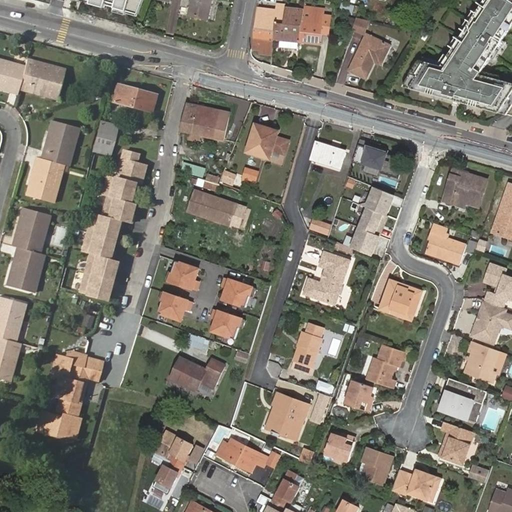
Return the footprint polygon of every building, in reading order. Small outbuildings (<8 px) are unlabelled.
[(142,0),(89,0),(137,14),(142,0)] [(207,22),(211,0),(192,0),(188,18),(207,22)] [(420,59),(405,85),(508,114),(511,107),(511,81),(482,75),(511,27),(511,0),(485,0),(444,65),(420,59)] [(355,14),(356,7),(342,3),(340,10),(355,14)] [(258,37),(274,39),(276,23),(283,24),(285,8),(285,5),(270,4),(269,10),(256,9),(254,37),(258,37)] [(276,23),(274,39),(300,42),(303,13),(304,9),(285,8),(283,24),(276,23)] [(303,13),(300,42),(321,44),(324,10),(311,9),(311,14),(303,13)] [(386,14),(385,21),(397,24),(399,17),(386,14)] [(365,35),(370,21),(359,18),(354,31),(365,35)] [(377,59),(383,62),(391,46),(368,35),(351,71),(367,79),(375,63),(377,59)] [(274,39),(258,37),(258,40),(255,41),(254,48),(261,49),(261,53),(272,54),(274,39)] [(20,90),(26,67),(18,65),(16,73),(2,69),(4,61),(0,59),(0,88),(18,94),(20,90)] [(36,62),(28,59),(26,67),(20,90),(57,100),(66,70),(50,66),(47,75),(33,72),(36,62)] [(18,65),(4,61),(2,69),(16,73),(18,65)] [(50,66),(36,62),(33,72),(47,75),(50,66)] [(118,84),(114,101),(152,111),(157,94),(118,84)] [(230,111),(188,101),(181,131),(223,141),(230,111)] [(64,165),(69,166),(71,158),(63,156),(67,141),(75,144),(79,128),(52,120),(42,158),(64,165)] [(120,127),(103,123),(96,150),(113,154),(120,127)] [(258,127),(250,154),(270,160),(279,134),(258,127)] [(63,156),(71,158),(75,144),(67,141),(63,156)] [(346,152),(318,142),(313,159),(340,169),(346,152)] [(389,151),(360,143),(354,162),(382,171),(381,174),(400,179),(406,160),(388,155),(389,151)] [(131,202),(127,200),(130,189),(131,190),(133,181),(137,182),(141,163),(132,160),(134,152),(120,148),(112,176),(104,174),(99,193),(104,194),(99,214),(89,211),(80,250),(87,252),(109,258),(111,249),(110,249),(115,227),(116,227),(118,219),(128,221),(130,213),(129,212),(131,202)] [(42,158),(37,157),(26,195),(54,203),(58,187),(50,185),(53,171),(62,173),(64,165),(42,158)] [(242,179),(257,184),(262,171),(247,166),(242,179)] [(230,170),(226,179),(234,182),(237,173),(230,170)] [(58,187),(62,173),(53,171),(50,185),(58,187)] [(456,200),(468,203),(481,207),(489,182),(456,172),(448,197),(446,203),(455,206),(456,200)] [(208,177),(206,187),(220,190),(222,180),(208,177)] [(511,185),(509,185),(493,234),(504,237),(506,230),(511,228),(511,185)] [(396,196),(375,188),(367,209),(368,209),(353,250),(372,257),(396,196)] [(218,218),(231,223),(237,206),(196,192),(189,211),(217,221),(218,218)] [(467,209),(468,203),(456,200),(455,206),(467,209)] [(23,207),(12,245),(17,246),(40,253),(42,245),(33,243),(37,229),(45,231),(50,215),(23,207)] [(313,232),(329,237),(332,230),(315,224),(313,232)] [(33,243),(42,245),(45,231),(37,229),(33,243)] [(354,244),(356,236),(347,233),(344,241),(354,244)] [(426,254),(460,266),(467,246),(431,234),(428,242),(431,243),(426,254)] [(42,262),(44,254),(40,253),(17,246),(6,284),(34,291),(38,276),(30,274),(33,260),(42,262)] [(111,279),(113,268),(114,268),(116,260),(109,258),(87,252),(78,291),(105,298),(108,287),(110,287),(112,279),(111,279)] [(336,302),(351,260),(325,252),(321,265),(327,267),(322,283),(309,278),(305,292),(336,302)] [(38,276),(42,262),(33,260),(30,274),(38,276)] [(203,270),(180,261),(175,272),(173,271),(170,280),(200,291),(203,282),(198,281),(203,270)] [(488,294),(484,303),(501,309),(504,301),(511,303),(511,281),(502,278),(504,273),(489,267),(482,284),(498,290),(495,297),(488,294)] [(230,289),(225,300),(248,309),(252,298),(257,300),(260,291),(230,280),(227,288),(230,289)] [(401,311),(414,316),(423,291),(409,286),(408,289),(402,287),(403,284),(393,280),(384,305),(401,311)] [(165,301),(161,312),(184,321),(188,310),(192,311),(196,303),(166,292),(162,300),(165,301)] [(0,337),(14,341),(17,332),(9,330),(13,316),(21,318),(25,303),(0,295),(0,337)] [(484,303),(482,302),(469,337),(489,345),(495,330),(500,329),(508,331),(511,320),(501,316),(503,310),(501,309),(484,303)] [(401,311),(384,305),(383,309),(399,314),(401,311)] [(218,320),(214,331),(237,340),(241,329),(246,331),(249,322),(219,311),(215,319),(218,320)] [(413,319),(414,316),(401,311),(399,314),(413,319)] [(81,325),(91,329),(96,316),(86,312),(81,325)] [(9,330),(17,332),(21,318),(13,316),(9,330)] [(306,333),(297,360),(314,366),(323,338),(306,333)] [(17,350),(19,343),(14,341),(0,337),(0,377),(9,380),(13,364),(5,362),(9,348),(17,350)] [(492,369),(498,354),(469,343),(465,355),(466,355),(469,357),(467,363),(462,376),(489,385),(493,376),(488,374),(490,368),(492,369)] [(404,353),(384,346),(380,360),(376,359),(370,375),(373,377),(372,382),(393,390),(396,382),(391,380),(395,370),(396,367),(398,368),(399,368),(401,361),(404,353)] [(13,364),(17,350),(9,348),(5,362),(13,364)] [(58,397),(54,412),(61,414),(60,418),(39,412),(34,432),(57,438),(63,436),(72,438),(78,419),(74,418),(85,377),(95,380),(100,362),(83,357),(83,356),(67,352),(65,359),(55,356),(49,375),(56,377),(51,396),(58,397)] [(239,352),(237,359),(247,362),(249,355),(239,352)] [(495,377),(503,356),(498,354),(492,369),(490,368),(488,374),(493,376),(495,377)] [(183,359),(173,380),(199,393),(203,385),(217,392),(228,368),(214,362),(209,372),(183,359)] [(314,366),(297,360),(294,367),(312,373),(314,366)] [(318,389),(334,393),(336,384),(320,380),(318,389)] [(479,407),(483,395),(445,381),(441,393),(443,394),(448,395),(446,399),(442,397),(437,411),(463,421),(470,404),(479,407)] [(354,382),(348,397),(350,397),(348,407),(365,412),(370,397),(373,388),(354,382)] [(511,399),(511,388),(503,387),(501,398),(511,399)] [(281,414),(276,412),(270,428),(274,430),(273,432),(282,435),(283,433),(289,436),(296,420),(304,424),(307,417),(298,413),(303,402),(296,400),(297,397),(289,394),(288,397),(280,394),(276,405),(278,406),(283,408),(281,414)] [(311,406),(303,402),(298,413),(307,417),(311,406)] [(473,425),(479,407),(470,404),(463,421),(473,425)] [(296,420),(289,436),(297,439),(304,424),(296,420)] [(469,435),(441,425),(438,432),(444,434),(441,444),(443,445),(442,450),(439,449),(435,458),(458,466),(469,435)] [(356,443),(342,439),(332,436),(325,454),(341,460),(342,458),(350,461),(356,443)] [(183,458),(186,460),(193,448),(178,439),(166,461),(165,462),(159,459),(156,464),(162,467),(154,482),(169,490),(175,479),(172,477),(177,468),(183,458)] [(223,445),(217,456),(251,474),(260,456),(232,442),(228,448),(223,445)] [(301,460),(312,463),(315,450),(304,447),(301,460)] [(363,465),(367,467),(371,468),(366,481),(385,488),(394,458),(368,449),(363,465)] [(181,469),(186,460),(183,458),(177,468),(181,469)] [(190,460),(183,475),(192,479),(199,464),(190,460)] [(371,468),(367,467),(363,480),(366,481),(371,468)] [(175,479),(181,469),(177,468),(172,477),(175,479)] [(465,480),(480,486),(484,475),(469,469),(465,480)] [(401,472),(393,493),(409,498),(409,497),(429,504),(433,493),(438,494),(442,482),(429,477),(428,480),(424,478),(425,475),(418,472),(416,477),(401,472)] [(282,496),(276,506),(272,511),(287,511),(288,511),(300,491),(293,487),(297,480),(290,475),(279,493),(282,496)] [(273,504),(276,506),(282,496),(279,493),(273,504)] [(433,493),(429,504),(434,506),(438,494),(433,493)] [(490,511),(511,511),(511,495),(510,499),(507,498),(497,494),(490,511)] [(355,511),(357,510),(343,502),(336,511),(355,511)]
